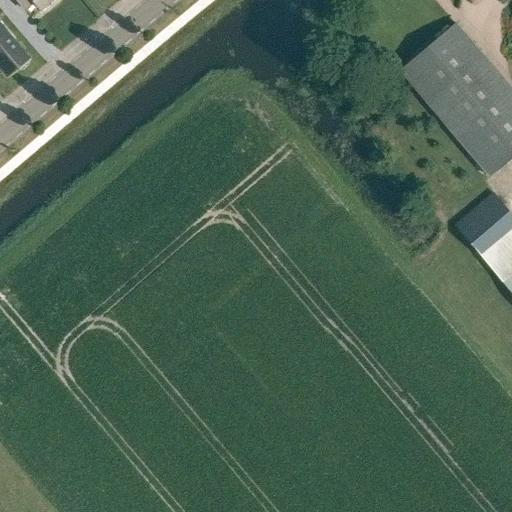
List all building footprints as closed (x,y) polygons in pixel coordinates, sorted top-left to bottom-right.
[(34,1),(41,9),(52,0),(17,0),(25,9),(34,1)] [(0,68),(7,77),(19,67),(22,68),(27,64),(27,61),(30,58),(0,22),(0,68)] [(511,91),(455,24),(400,71),(490,178),(511,159),(511,91)] [(511,216),(493,194),(455,226),(485,262),(511,239),(511,216)] [(511,275),(503,284),(511,294),(511,275)]
